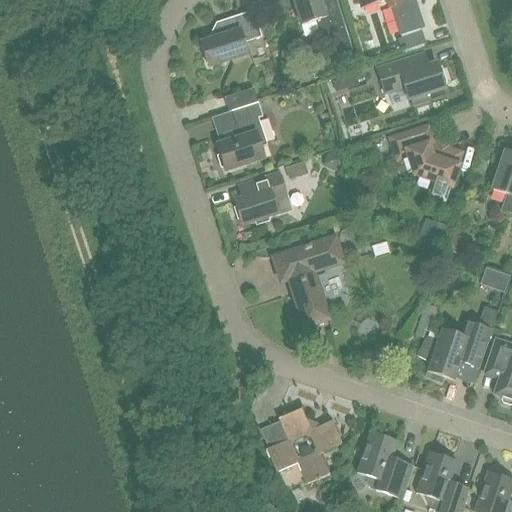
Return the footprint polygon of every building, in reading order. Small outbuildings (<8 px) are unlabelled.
[(292,0),(301,26),(305,38),(318,33),(321,41),(331,38),(337,55),(351,50),(335,0),(334,0),(322,4),(320,0),(292,0)] [(357,0),(361,9),(385,1),(388,10),(393,9),(397,20),(394,21),(399,36),(424,28),(414,0),(357,0)] [(200,44),(208,68),(247,56),(243,44),(261,38),(253,11),(219,23),(223,33),(220,37),(200,44)] [(419,33),(396,40),(400,51),(422,44),(419,33)] [(436,64),(426,67),(423,55),(376,70),(384,95),(403,89),(407,101),(410,100),(411,106),(427,101),(425,96),(444,89),(436,64)] [(258,104),(231,112),(239,136),(237,139),(216,146),(225,172),(264,160),(260,149),(267,146),(258,119),(262,118),(258,104)] [(413,176),(431,183),(426,196),(428,201),(441,205),(445,203),(450,189),(451,189),(458,166),(457,166),(461,154),(434,145),(428,127),(389,140),(394,156),(405,153),(413,176)] [(511,215),(511,155),(504,153),(491,190),(507,196),(502,212),(511,215)] [(239,200),(234,202),(242,226),(254,222),(256,226),(268,222),(267,218),(286,212),(289,208),(278,175),(235,189),(239,200)] [(334,238),(272,259),(280,284),(288,281),(302,325),(302,326),(303,329),(329,320),(328,317),(327,317),(313,273),(342,264),(334,238)] [(424,252),(413,257),(421,273),(432,267),(424,252)] [(459,363),(479,370),(491,332),(467,324),(463,338),(441,331),(438,341),(427,337),(416,356),(431,362),(425,379),(441,384),(443,379),(453,382),(459,363)] [(483,375),(498,380),(493,396),(501,399),(501,401),(502,404),(509,406),(511,405),(511,346),(494,340),(483,375)] [(287,442),(265,451),(275,473),(297,464),(306,486),(316,481),(317,482),(319,481),(319,480),(329,476),(319,454),(341,445),(331,422),(317,428),(315,424),(312,425),(311,423),(307,425),(300,410),(278,420),(287,442)] [(402,501),(413,467),(395,461),(393,455),(397,443),(390,440),(385,432),(377,436),(370,434),(365,447),(357,451),(361,460),(356,474),(363,477),(370,490),(402,501)] [(415,495),(422,497),(429,510),(433,511),(460,511),(467,493),(451,488),(449,484),(456,463),(429,454),(415,495)] [(511,511),(511,508),(509,507),(507,503),(511,487),(511,481),(487,473),(473,511),(511,511)]
